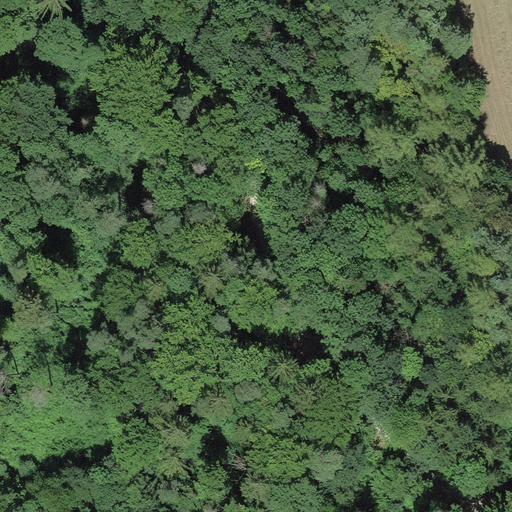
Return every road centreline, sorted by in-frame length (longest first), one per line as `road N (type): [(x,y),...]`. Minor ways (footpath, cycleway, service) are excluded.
road 1 (track): [(0,41),(73,30),(158,56),(217,91),(261,162),(284,292),(310,359),(479,511)]
road 2 (track): [(73,30),(116,93),(141,153),(135,219),(95,321),(94,359),(105,402),(170,511)]
